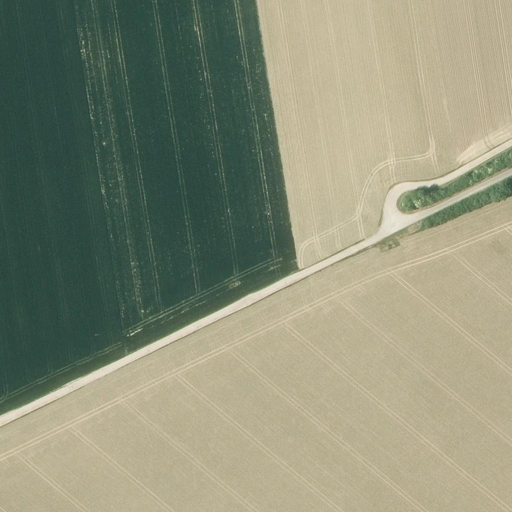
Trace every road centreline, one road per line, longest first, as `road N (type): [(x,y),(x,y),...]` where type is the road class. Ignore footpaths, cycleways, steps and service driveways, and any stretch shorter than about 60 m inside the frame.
road 1 (track): [(0,422),(395,228)]
road 2 (track): [(511,143),(434,185),(401,187),(391,199),(395,228)]
road 3 (track): [(395,228),(511,171)]
